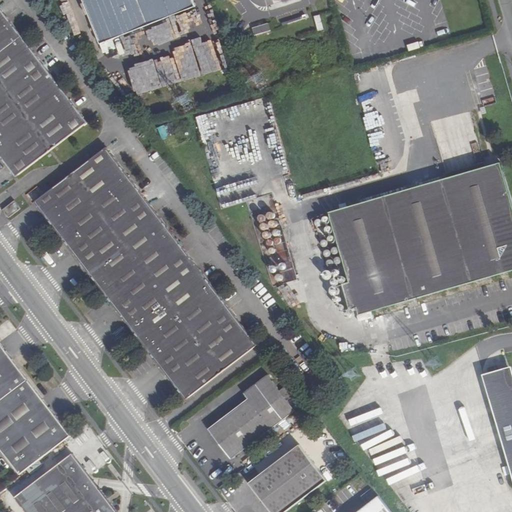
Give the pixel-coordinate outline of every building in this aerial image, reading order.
[(82,0),(100,44),(196,7),(192,0),(82,0)] [(0,156),(16,177),(88,122),(0,11),(0,156)] [(255,27),(257,33),(271,29),(269,24),(255,27)] [(167,125),(159,127),(163,140),(171,137),(167,125)] [(35,202),(186,400),(258,345),(107,147),(35,202)] [(330,212),(360,315),(511,270),(511,200),(501,163),(330,212)] [(282,290),(293,307),(302,301),(291,284),(282,290)] [(0,339),(0,444),(20,471),(71,433),(0,339)] [(484,374),(491,399),(511,392),(511,378),(509,367),(484,374)] [(209,430),(231,459),(295,411),(269,375),(244,393),(248,399),(209,430)] [(511,392),(491,399),(511,472),(511,392)] [(249,483),(270,511),(285,511),(327,481),(300,445),(249,483)] [(16,498),(26,511),(117,511),(73,454),(16,498)] [(357,511),(391,511),(379,496),(357,511)]
